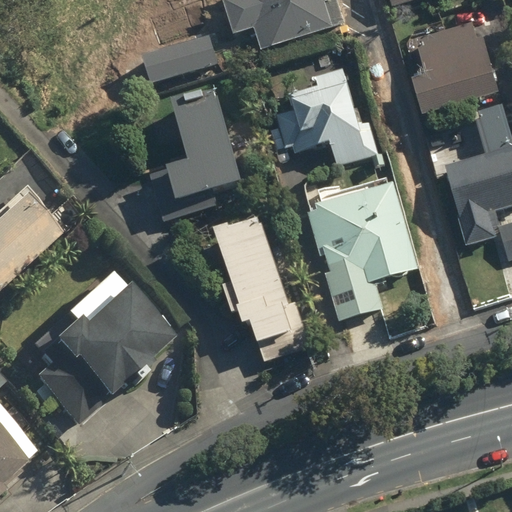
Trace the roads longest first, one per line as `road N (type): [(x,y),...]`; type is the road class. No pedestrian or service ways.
road 1 (secondary): [(511,405),(301,472),(206,511)]
road 2 (unknown): [(276,152),(341,363)]
